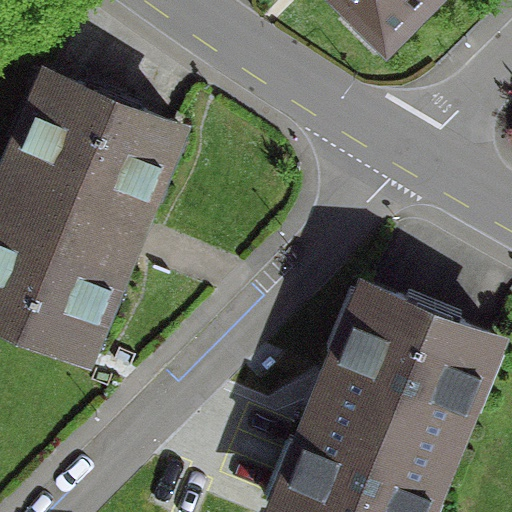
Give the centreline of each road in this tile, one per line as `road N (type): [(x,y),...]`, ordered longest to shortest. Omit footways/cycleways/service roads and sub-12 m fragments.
road 1 (residential): [(46,511),(415,149)]
road 2 (secondary): [(198,0),(415,149)]
road 3 (residential): [(415,149),(511,40)]
